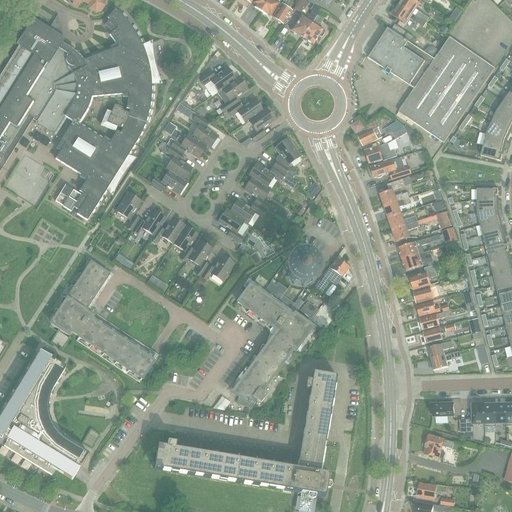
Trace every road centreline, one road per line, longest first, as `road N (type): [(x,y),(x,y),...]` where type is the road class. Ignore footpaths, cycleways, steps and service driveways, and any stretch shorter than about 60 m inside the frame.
road 1 (residential): [(81,511),(166,390),(205,395),(244,339),(230,329),(223,340),(118,276),(106,297)]
road 2 (secondary): [(321,128),(369,255),(390,385)]
road 3 (tertiary): [(295,92),(179,0)]
road 4 (residential): [(0,374),(78,250)]
road 5 (secondary): [(390,385),(381,511)]
road 6 (residential): [(390,385),(511,383)]
